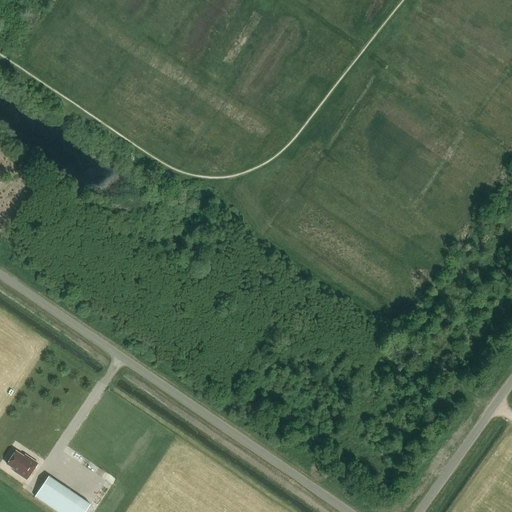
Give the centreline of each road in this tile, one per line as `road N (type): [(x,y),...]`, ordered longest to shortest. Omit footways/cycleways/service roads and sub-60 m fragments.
road 1 (unclassified): [(345,511),(0,276)]
road 2 (unclassified): [(417,511),(511,385)]
